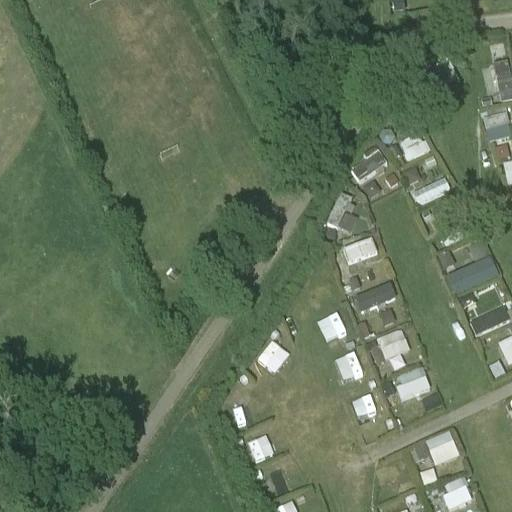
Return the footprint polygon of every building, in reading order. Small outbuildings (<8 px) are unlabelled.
[(489,107),(509,104),(507,85),(486,87),(489,107)] [(482,122),(487,145),(511,140),(506,117),(482,122)] [(422,136),(400,143),(406,162),(428,155),(422,136)] [(359,187),(387,165),(376,151),(349,173),(359,187)] [(511,164),(501,167),(507,189),(511,187),(511,164)] [(445,182),(410,195),(416,208),(450,195),(445,182)] [(348,215),(354,202),(341,195),(326,226),(349,237),(358,220),(348,215)] [(372,240),(343,251),(349,268),(378,256),(372,240)] [(456,296),(495,278),(489,264),(450,282),(456,296)] [(353,294),(359,314),(396,304),(391,283),(353,294)] [(504,311),(469,323),(474,338),(510,326),(504,311)] [(376,342),(385,363),(410,353),(401,332),(376,342)] [(511,340),(497,347),(507,369),(511,366),(511,340)] [(272,342),(257,364),(276,378),(292,356),(272,342)] [(376,343),(367,346),(375,369),(384,366),(376,343)] [(392,381),(400,404),(430,392),(421,369),(392,381)] [(420,404),(425,416),(441,409),(435,397),(420,404)] [(425,443),(435,468),(459,459),(449,434),(425,443)] [(420,476),(424,488),(437,483),(432,471),(420,476)] [(444,488),(449,498),(443,501),(447,511),(456,511),(473,504),(462,480),(444,488)]
